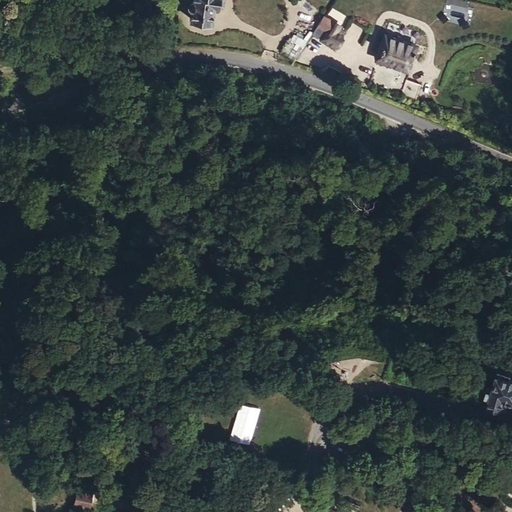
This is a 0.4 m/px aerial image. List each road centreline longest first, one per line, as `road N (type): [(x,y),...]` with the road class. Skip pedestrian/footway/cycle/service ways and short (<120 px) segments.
road 1 (tertiary): [(0,116),(124,67),(194,56),(301,79),(511,161)]
road 2 (residential): [(511,421),(382,386),(360,392),(341,401),(301,484),(274,511)]
road 3 (track): [(485,511),(462,489),(404,468),(317,454)]
